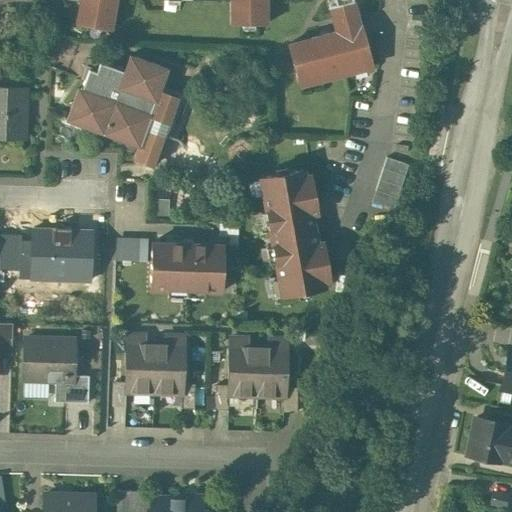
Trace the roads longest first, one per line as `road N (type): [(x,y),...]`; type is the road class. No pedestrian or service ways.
road 1 (secondary): [(393,511),(509,0)]
road 2 (residential): [(0,452),(247,458),(247,511)]
